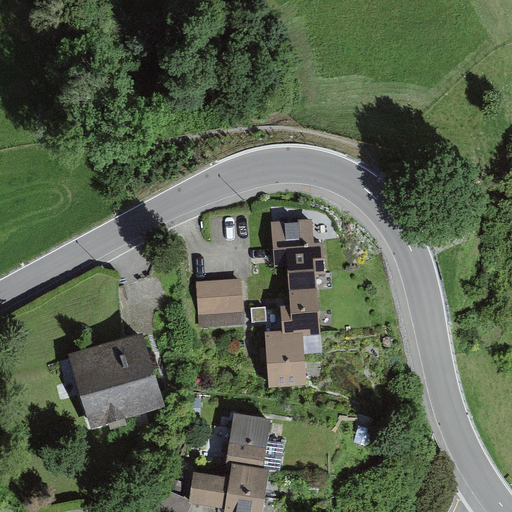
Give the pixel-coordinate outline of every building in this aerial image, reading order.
[(287,266),(288,271),(316,269),(327,268),(325,243),(314,244),(312,220),(272,223),(275,267),(287,266)] [(281,306),(282,332),(320,329),(316,269),(288,271),(290,306),(281,306)] [(220,282),(198,283),(201,328),(243,326),(241,281),(220,282)] [(266,308),(251,309),(252,323),(266,322),(266,308)] [(282,332),(266,333),(270,388),(306,385),(304,355),(322,354),(320,329),(282,332)] [(140,341),(73,359),(92,426),(159,407),(140,341)] [(271,420),(235,414),(227,462),(233,463),(263,468),(271,420)] [(263,468),(233,463),(230,479),(195,473),(190,502),(227,508),(226,511),(263,511),(270,469),(263,468)] [(189,511),(193,505),(162,491),(152,511),(189,511)]
